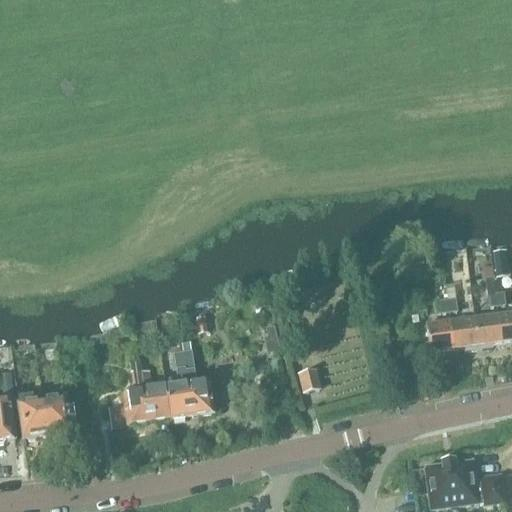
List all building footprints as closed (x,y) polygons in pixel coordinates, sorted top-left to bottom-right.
[(510,251),(496,252),(496,278),(510,277),(510,251)] [(432,276),(434,289),(446,287),(442,259),(434,260),(436,275),(432,276)] [(365,274),(368,294),(416,287),(413,267),(365,274)] [(497,310),(495,297),(493,281),(485,283),(489,311),(497,310)] [(504,296),(495,297),(497,310),(505,309),(504,296)] [(456,302),(447,303),(439,304),(441,317),(458,315),(456,302)] [(511,316),(498,318),(502,348),(511,346),(511,347),(511,316)] [(498,318),(474,321),(478,353),(492,351),(492,349),(502,348),(498,318)] [(474,321),(450,325),(454,354),(464,353),(464,355),(478,353),(474,321)] [(393,362),(385,323),(366,327),(375,366),(393,362)] [(454,354),(450,325),(426,328),(430,357),(433,357),(433,359),(444,358),(444,355),(454,354)] [(267,329),(271,349),(280,347),(276,327),(267,329)] [(100,336),(105,358),(110,357),(106,335),(100,336)] [(190,355),(181,356),(191,420),(214,417),(209,386),(195,388),(190,355)] [(177,391),(166,393),(171,423),(191,420),(181,356),(172,357),(177,391)] [(149,426),(141,376),(139,362),(129,364),(134,392),(135,391),(136,397),(123,399),(124,411),(112,412),(115,432),(149,426)] [(147,375),(141,376),(149,426),(171,423),(166,393),(153,395),(152,387),(151,387),(150,380),(147,375)] [(300,379),(304,396),(319,393),(315,375),(300,379)] [(65,404),(42,408),(46,440),(56,438),(59,440),(65,439),(67,436),(70,436),(65,404)] [(10,408),(0,409),(0,448),(3,448),(5,445),(15,444),(10,408)] [(46,440),(42,408),(18,411),(23,443),(26,443),(29,445),(34,444),(37,441),(46,440)] [(429,469),(424,470),(424,471),(424,472),(425,472),(430,511),(444,511),(478,508),(478,505),(484,505),(484,507),(504,504),(501,479),(499,479),(499,480),(482,482),(482,481),(481,482),(481,486),(475,487),(473,465),(473,464),(471,464),(455,466),(455,464),(445,465),(446,468),(430,470),(429,469)]
